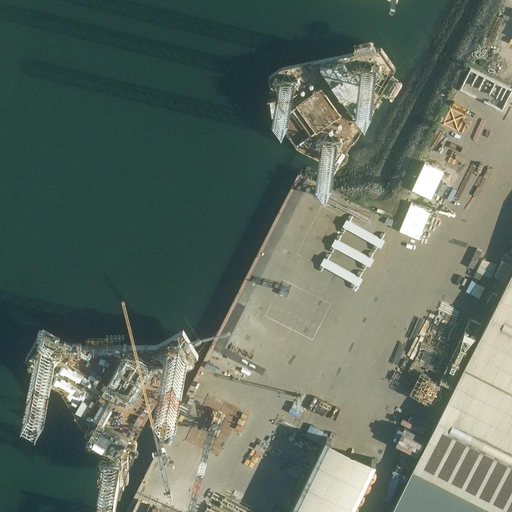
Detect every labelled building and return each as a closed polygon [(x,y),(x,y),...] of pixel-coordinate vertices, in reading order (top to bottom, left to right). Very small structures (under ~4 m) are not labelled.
[(458,119),(462,109),(457,107),(453,117),(458,119)] [(332,206),(336,200),(330,196),(326,203),(332,206)] [(315,200),(309,209),(320,215),(325,206),(315,200)] [(330,223),(335,214),(327,210),(322,218),(330,223)] [(511,270),(464,365),(511,389),(511,270)] [(511,511),(511,389),(464,365),(412,468),(499,511),(511,511)] [(327,435),(289,511),(350,511),(376,460),(327,435)] [(280,465),(278,470),(290,475),(292,470),(280,465)] [(499,511),(412,468),(389,511),(499,511)]
